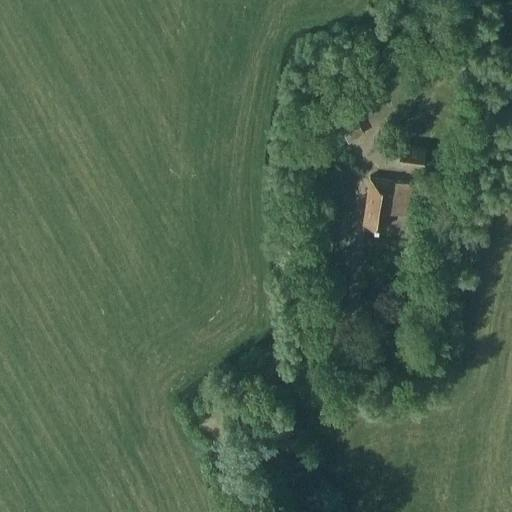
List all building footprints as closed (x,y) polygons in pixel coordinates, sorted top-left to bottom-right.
[(358,122),(353,114),(337,123),(342,132),(358,122)] [(319,139),(303,138),(301,159),(317,160),(319,139)] [(396,164),(420,168),(424,146),(400,142),(396,164)] [(407,211),(411,180),(392,178),(392,177),(369,174),(362,221),(385,224),(387,209),(407,211)] [(340,312),(342,284),(328,283),(326,311),(340,312)]
